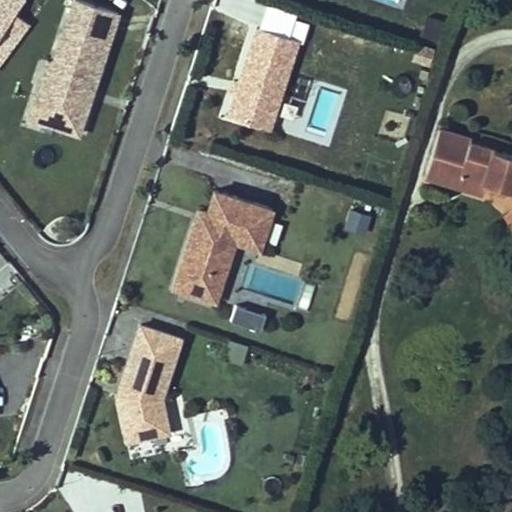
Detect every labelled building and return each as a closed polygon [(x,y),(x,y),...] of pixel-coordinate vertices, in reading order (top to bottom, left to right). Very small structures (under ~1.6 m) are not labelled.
[(21,0),(0,31),(0,61),(38,6),(30,0),(21,0)] [(82,134),(119,12),(81,0),(69,0),(33,119),(82,134)] [(447,18),(429,12),(423,29),(441,35),(447,18)] [(235,93),(229,113),(269,127),(297,40),(257,27),(238,82),(235,93)] [(438,44),(420,38),(415,55),(433,61),(438,44)] [(238,82),(233,80),(229,92),(235,93),(238,82)] [(353,99),(345,115),(362,124),(370,107),(353,99)] [(425,173),(457,183),(460,174),(485,182),(510,190),(511,190),(511,154),(470,141),(471,137),(440,127),(425,173)] [(485,182),(460,174),(457,183),(482,191),(485,182)] [(213,191),(207,211),(202,225),(193,222),(172,287),(198,296),(206,271),(213,273),(224,238),(234,241),(258,248),(271,209),(213,191)] [(344,224),(365,232),(372,212),(351,205),(344,224)] [(207,211),(197,208),(193,222),(202,225),(207,211)] [(206,271),(198,296),(215,301),(234,241),(224,238),(213,273),(206,271)] [(231,319),(262,327),(266,309),(236,301),(231,319)] [(164,396),(183,335),(141,321),(117,393),(133,452),(176,441),(164,396)] [(240,360),(246,342),(230,336),(223,355),(240,360)]
